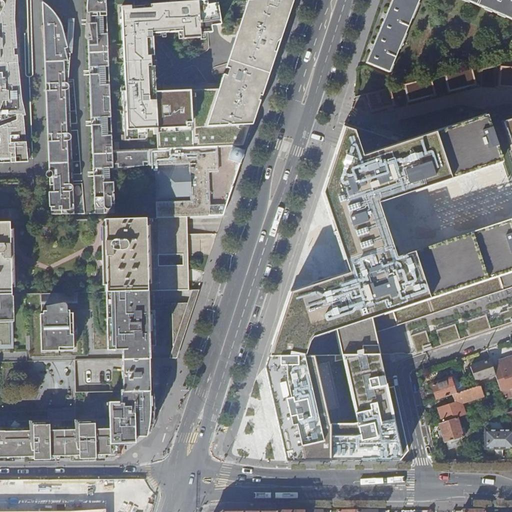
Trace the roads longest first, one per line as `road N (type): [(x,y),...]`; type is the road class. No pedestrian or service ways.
road 1 (primary): [(283,118),(169,480)]
road 2 (primary): [(195,467),(303,125)]
road 3 (secondary): [(189,488),(430,494)]
road 4 (secondary): [(426,477),(274,477),(195,467)]
road 5 (secondary): [(0,471),(149,471),(169,480)]
road 6 (primary): [(303,125),(344,0)]
road 7 (primary): [(325,0),(283,118)]
